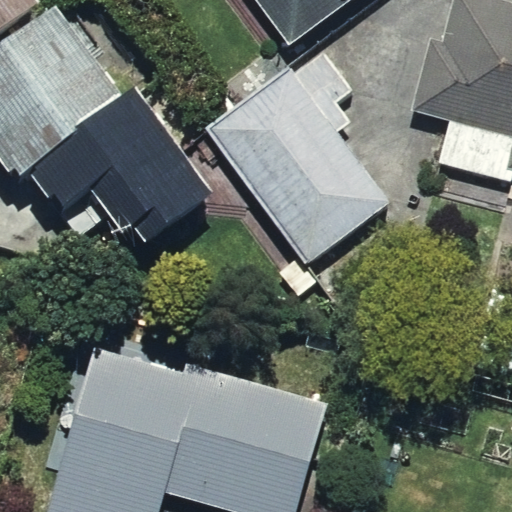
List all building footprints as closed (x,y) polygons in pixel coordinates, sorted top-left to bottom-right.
[(0,0),(0,30),(38,4),(35,0),(0,0)] [(257,0),(289,43),(348,0),(257,0)] [(511,0),(511,2),(503,0),(424,0),(395,113),(428,121),(413,176),(511,200),(511,0)] [(0,46),(0,143),(23,174),(124,97),(54,6),(0,46)] [(203,128),(304,263),(386,201),(334,131),(347,121),(334,103),(352,90),(323,51),(295,72),(289,64),(203,128)] [(58,219),(92,193),(121,231),(132,222),(147,241),(213,192),(135,89),(124,97),(23,174),(58,219)] [(273,511),(307,403),(83,334),(28,511),(153,511),(159,494),(216,511),(273,511)]
